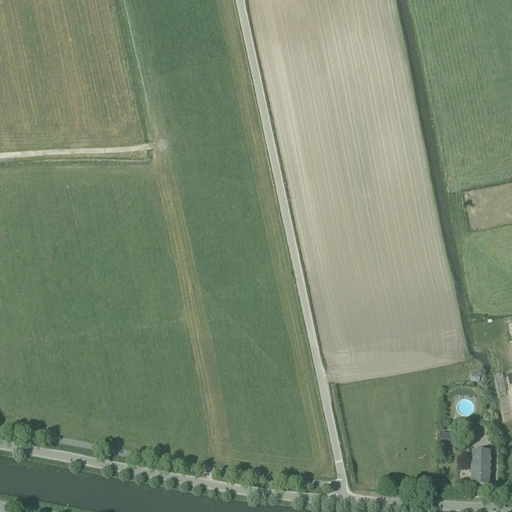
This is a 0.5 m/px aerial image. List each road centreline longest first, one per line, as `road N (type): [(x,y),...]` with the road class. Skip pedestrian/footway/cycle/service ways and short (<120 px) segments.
road 1 (unclassified): [(238,0),(345,502)]
road 2 (unclassified): [(345,502),(256,494),(0,445)]
road 3 (unclassified): [(345,502),(511,510)]
road 4 (track): [(0,156),(143,148)]
